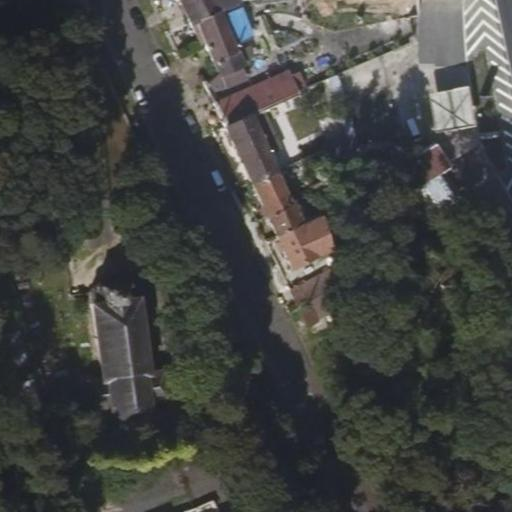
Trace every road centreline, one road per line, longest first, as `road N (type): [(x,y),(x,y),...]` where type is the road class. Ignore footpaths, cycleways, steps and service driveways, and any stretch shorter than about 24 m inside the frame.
road 1 (unclassified): [(109,0),(357,511)]
road 2 (track): [(87,0),(80,33),(101,238),(149,287),(231,469)]
